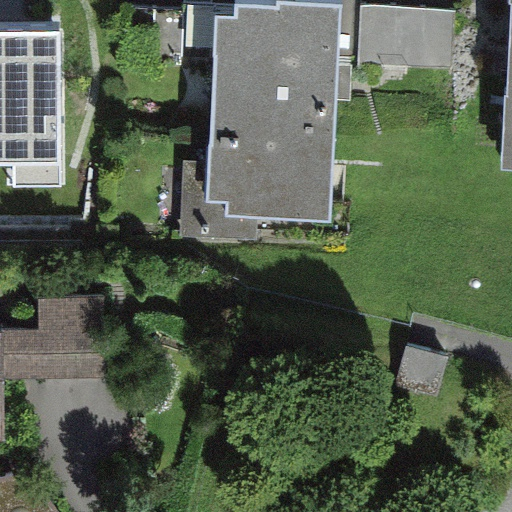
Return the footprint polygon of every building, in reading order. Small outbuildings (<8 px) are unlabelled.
[(0,0),(0,189),(76,187),(70,0),(0,0)] [(216,0),(207,191),(228,192),(227,205),(332,210),(341,0),(216,0)] [(511,0),(510,0),(503,157),(511,157),(511,0)] [(458,69),(458,9),(371,8),(371,69),(458,69)] [(40,322),(6,322),(6,374),(106,372),(105,291),(40,291),(40,322)] [(408,343),(396,384),(438,395),(450,354),(408,343)] [(0,511),(59,511),(27,470),(0,476),(0,511)]
